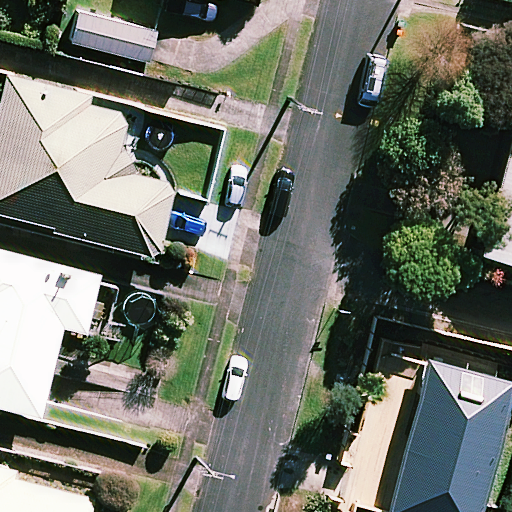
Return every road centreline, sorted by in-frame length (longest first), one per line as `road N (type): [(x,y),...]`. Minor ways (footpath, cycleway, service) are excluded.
road 1 (residential): [(299,260),(364,0)]
road 2 (residential): [(236,511),(299,260)]
road 3 (residential): [(299,260),(511,312)]
